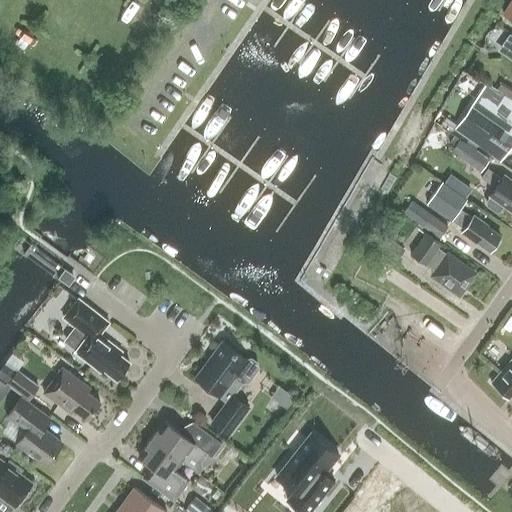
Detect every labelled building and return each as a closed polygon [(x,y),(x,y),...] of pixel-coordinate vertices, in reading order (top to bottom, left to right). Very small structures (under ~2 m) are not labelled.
[(511,20),(511,0),(510,0),(502,14),(511,20)] [(511,35),(508,32),(499,45),(511,54),(511,35)] [(511,99),(486,84),(476,99),(468,93),(447,122),(480,145),(497,121),(511,130),(511,137),(511,139),(511,99)] [(488,158),(466,143),(457,137),(448,150),(457,157),(460,151),(482,166),(488,158)] [(481,177),(494,186),(485,200),(485,204),(494,211),(499,210),(503,204),(511,210),(511,183),(502,177),(500,179),(486,169),(481,177)] [(472,217),(458,208),(466,197),(442,181),(426,203),(450,220),(463,229),(460,232),(475,243),(476,241),(489,250),(499,236),(486,227),(487,225),(473,215),(472,217)] [(439,238),(447,226),(431,214),(423,227),(439,238)] [(404,249),(379,231),(371,242),(396,260),(404,249)] [(473,272),(446,253),(436,246),(439,242),(425,232),(410,252),(433,270),(431,273),(458,292),(473,272)] [(57,278),(65,284),(72,274),(64,268),(57,278)] [(77,298),(62,317),(76,328),(86,336),(76,348),(74,352),(100,372),(102,369),(116,379),(128,362),(119,354),(121,351),(99,334),(108,322),(82,302),(77,298)] [(221,342),(195,378),(219,396),(220,395),(227,401),(211,422),(228,434),(248,407),(232,396),(242,382),(246,381),(256,369),(255,362),(251,359),(246,360),(221,342)] [(511,358),(490,383),(506,397),(511,390),(511,358)] [(3,363),(0,367),(0,378),(5,382),(7,383),(15,372),(5,365),(3,363)] [(86,418),(99,401),(86,392),(89,388),(61,367),(43,392),(70,413),(73,409),(86,418)] [(15,372),(7,383),(28,399),(37,386),(16,371),(16,372),(15,372)] [(280,389),(272,401),(284,410),(293,399),(280,389)] [(45,464),(61,443),(42,429),(50,418),(21,396),(6,416),(25,431),(16,442),(45,464)] [(163,421),(150,438),(181,461),(197,473),(202,466),(200,461),(205,453),(211,457),(221,443),(195,424),(185,437),(177,431),(163,421)] [(311,432),(276,476),(293,490),(286,499),(302,511),(309,511),(334,481),(333,480),(323,472),(325,470),(338,454),(311,432)] [(150,438),(138,456),(150,465),(141,478),(156,489),(173,502),(187,482),(173,472),(181,461),(150,438)] [(0,496),(14,506),(32,482),(19,473),(23,469),(9,458),(5,463),(0,458),(0,496)] [(134,487),(119,507),(125,511),(165,511),(166,511),(134,487)] [(410,511),(411,511),(389,494),(375,511),(410,511)] [(184,509),(187,511),(207,511),(209,509),(193,497),(184,509)]
